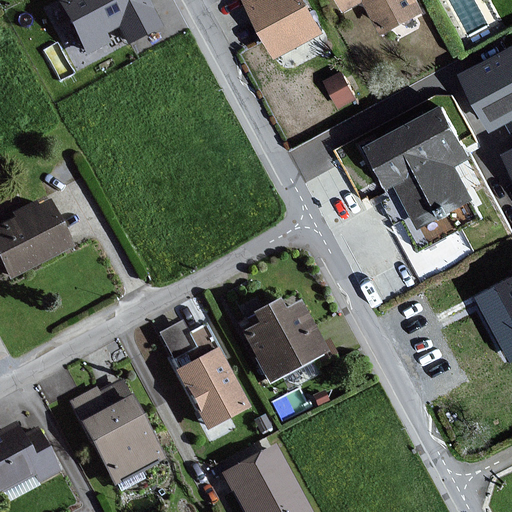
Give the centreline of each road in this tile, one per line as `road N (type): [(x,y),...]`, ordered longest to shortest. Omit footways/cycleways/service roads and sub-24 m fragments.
road 1 (residential): [(0,386),(309,217)]
road 2 (residential): [(309,217),(454,484)]
road 3 (residential): [(193,0),(309,217)]
